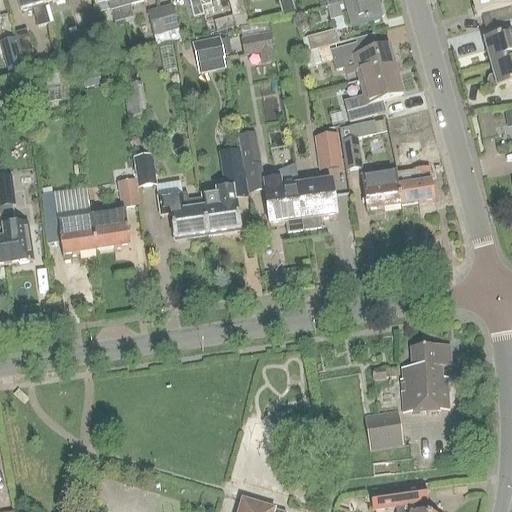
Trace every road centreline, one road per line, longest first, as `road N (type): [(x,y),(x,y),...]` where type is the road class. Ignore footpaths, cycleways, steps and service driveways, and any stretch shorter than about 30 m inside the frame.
road 1 (tertiary): [(0,364),(495,293)]
road 2 (residential): [(495,293),(414,0)]
road 3 (residential): [(507,467),(495,293)]
